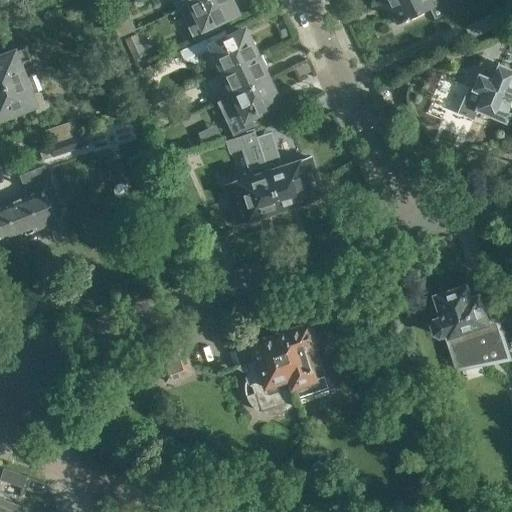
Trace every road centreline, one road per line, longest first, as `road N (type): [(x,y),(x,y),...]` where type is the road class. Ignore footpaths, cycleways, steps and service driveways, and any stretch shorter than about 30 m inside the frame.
road 1 (residential): [(411,228),(18,360)]
road 2 (residential): [(411,228),(307,0)]
road 3 (unknown): [(0,438),(61,467),(113,472),(228,511)]
road 4 (residential): [(70,511),(61,467),(18,360)]
